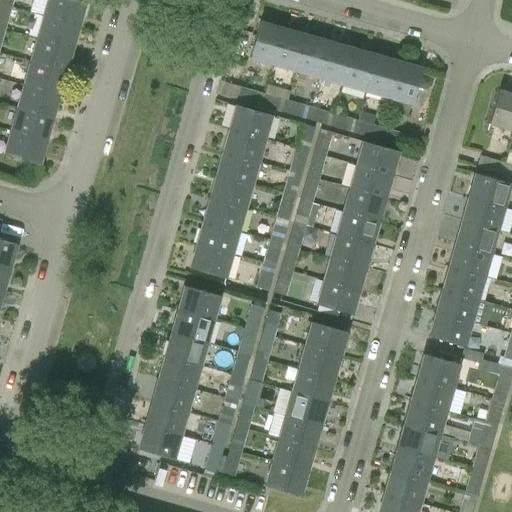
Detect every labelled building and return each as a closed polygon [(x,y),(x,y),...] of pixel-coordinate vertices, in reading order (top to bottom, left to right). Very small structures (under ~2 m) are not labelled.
[(46,0),(43,15),(79,26),(85,1),(80,0),(46,0)] [(11,6),(0,3),(0,28),(5,29),(11,6)] [(79,26),(43,15),(36,38),(72,49),(79,26)] [(272,64),(282,28),(259,21),(248,57),(272,64)] [(282,28),(272,64),(295,71),(306,35),(282,28)] [(306,35),(295,71),(318,78),(329,41),(306,35)] [(72,49),(36,38),(30,62),(66,72),(72,49)] [(329,41),(318,78),(341,84),(352,48),(329,41)] [(352,48),(341,84),(364,91),(375,55),(352,48)] [(375,55),(364,91),(387,98),(398,62),(375,55)] [(66,72),(30,62),(23,85),(59,95),(66,72)] [(398,62),(387,98),(411,105),(416,87),(420,74),(421,68),(398,62)] [(429,86),(432,77),(420,74),(416,87),(425,89),(429,86)] [(59,95),(23,85),(16,108),(52,118),(59,95)] [(237,99),(252,103),(260,106),(263,94),(256,92),(240,87),(237,99)] [(511,130),(511,93),(498,89),(488,123),(511,130)] [(263,94),(260,106),(283,112),(286,101),(263,94)] [(286,101),(283,112),(306,119),(309,107),(286,101)] [(228,129),(264,139),(271,115),(235,105),(228,129)] [(309,107),(306,119),(329,125),(332,114),(309,107)] [(52,118),(16,108),(10,131),(46,141),(52,118)] [(332,114),(329,125),(352,132),(356,120),(332,114)] [(356,120),(352,132),(375,138),(379,127),(356,120)] [(314,128),(301,124),(295,147),(307,151),(314,128)] [(402,134),(387,129),(379,127),(375,138),(399,145),(402,134)] [(221,152),(258,162),(264,139),(228,129),(221,152)] [(332,132),(320,129),(313,153),(325,156),(332,132)] [(46,141),(10,131),(3,155),(39,165),(46,141)] [(355,165),(391,175),(398,151),(362,141),(355,165)] [(288,171),(301,174),(307,151),(295,147),(288,171)] [(215,175),(251,185),(258,162),(221,152),(215,175)] [(325,156),(313,153),(306,176),(318,179),(325,156)] [(479,155),(476,167),(500,174),(504,162),(479,155)] [(511,177),(511,164),(504,162),(500,174),(511,177)] [(391,175),(355,165),(349,188),(385,198),(391,175)] [(281,194),(294,197),(301,174),(288,171),(281,194)] [(467,197),(504,207),(510,183),(474,173),(467,197)] [(208,198),(245,208),(251,185),(215,175),(208,198)] [(318,179),(306,176),(300,199),(312,202),(318,179)] [(385,198),(349,188),(342,211),(378,221),(385,198)] [(275,216),(288,220),(294,197),(281,194),(275,216)] [(504,207),(467,197),(460,220),(497,230),(504,207)] [(202,221),(238,231),(245,208),(208,198),(202,221)] [(312,202),(300,199),(293,222),(305,226),(312,202)] [(378,221),(342,211),(336,234),(371,244),(378,221)] [(497,230),(460,220),(454,243),(491,253),(497,230)] [(195,244),(232,254),(238,231),(202,221),(195,244)] [(305,226),(293,222),(286,245),(299,248),(305,226)] [(285,228),(273,224),(268,240),(281,243),(285,228)] [(371,244),(336,234),(329,257),(365,267),(371,244)] [(0,264),(10,267),(17,243),(0,238),(0,264)] [(262,263),(274,266),(281,243),(268,240),(262,263)] [(491,253),(454,243),(447,266),(484,276),(491,253)] [(232,254),(195,244),(189,267),(225,278),(232,254)] [(299,248),(286,245),(280,268),(292,271),(299,248)] [(365,267),(329,257),(323,280),(358,290),(365,267)] [(255,287),(268,290),(274,266),(262,263),(255,287)] [(0,289),(4,290),(10,267),(0,264),(0,289)] [(484,276),(447,266),(441,289),(478,299),(484,276)] [(273,292),(286,296),(292,271),(280,268),(273,292)] [(358,290),(323,280),(316,304),(352,314),(358,290)] [(177,309),(213,319),(220,295),(184,285),(177,309)] [(478,299),(441,289),(434,312),(471,322),(478,299)] [(262,307),(251,304),(244,328),(255,331),(262,307)] [(170,332),(206,342),(213,319),(177,309),(170,332)] [(511,309),(509,309),(507,316),(501,314),(496,329),(510,334),(511,334),(511,309)] [(280,313),(269,310),(262,333),(273,336),(280,313)] [(471,322),(434,312),(428,336),(464,346),(471,322)] [(304,345),(340,355),(347,332),(311,321),(304,345)] [(237,351),(249,354),(255,331),(244,328),(237,351)] [(164,355),(200,365),(206,342),(170,332),(164,355)] [(273,336),(262,333),(255,356),(266,359),(273,336)] [(497,363),(501,364),(511,366),(511,334),(510,334),(503,357),(499,356),(497,363)] [(340,355),(304,345),(297,368),(334,378),(340,355)] [(231,374),(242,377),(249,354),(237,351),(231,374)] [(416,377),(452,387),(459,364),(423,353),(416,377)] [(157,378),(193,388),(200,365),(164,355),(157,378)] [(266,359),(255,356),(249,379),(260,382),(266,359)] [(334,378),(297,368),(291,391),(327,402),(334,378)] [(224,397),(236,400),(242,377),(231,374),(224,397)] [(503,402),(510,378),(498,375),(497,377),(491,398),(503,402)] [(452,387),(416,377),(409,400),(446,411),(452,387)] [(151,401),(187,412),(193,388),(157,378),(151,401)] [(260,382),(249,379),(242,402),(253,405),(260,382)] [(327,402),(291,391),(284,414),(320,425),(327,402)] [(218,420),(229,424),(236,400),(224,397),(218,420)] [(503,402),(491,399),(485,422),(496,425),(503,402)] [(446,411),(409,400),(403,423),(439,434),(446,411)] [(144,424),(180,435),(187,412),(151,401),(144,424)] [(253,405),(242,402),(235,425),(246,429),(253,405)] [(478,420),(482,421),(484,412),(475,410),(472,418),(476,419),(478,420)] [(320,425),(284,414),(278,437),(314,448),(320,425)] [(478,445),(490,448),(496,425),(485,422),(484,422),(482,421),(478,420),(476,419),(474,427),(469,442),(478,444),(478,445)] [(211,443),(222,447),(229,424),(218,420),(211,443)] [(439,434),(403,423),(396,446),(433,457),(439,434)] [(180,435),(144,424),(137,448),(173,458),(180,435)] [(246,429),(235,425),(229,448),(240,452),(246,429)] [(314,448),(278,437),(271,460),(307,471),(314,448)] [(220,454),(222,447),(211,443),(202,476),(215,480),(217,471),(216,470),(220,454)] [(490,448),(478,445),(471,468),(483,471),(490,448)] [(433,457),(396,446),(390,469),(426,480),(433,457)] [(216,470),(217,471),(233,475),(240,452),(229,448),(227,456),(220,454),(216,470)] [(307,471),(271,460),(264,484),(300,494),(307,471)] [(483,471),(471,468),(465,491),(477,494),(483,471)] [(426,480),(390,469),(383,493),(419,503),(426,480)] [(471,511),(477,494),(465,491),(458,511),(471,511)] [(416,511),(419,503),(383,493),(377,511),(416,511)]
